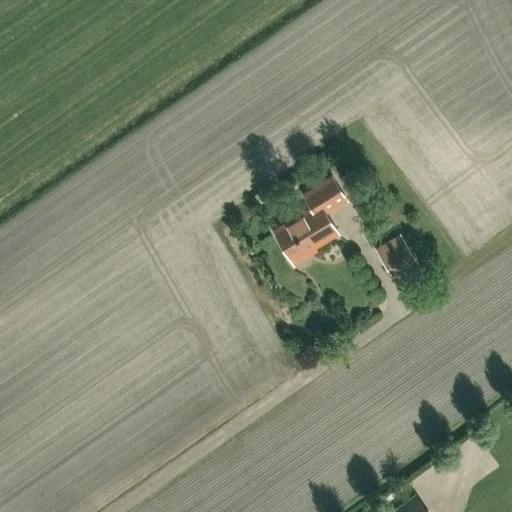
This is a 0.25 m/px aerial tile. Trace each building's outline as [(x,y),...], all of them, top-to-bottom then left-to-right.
[(351,170),(342,175),(350,189),(359,184),(351,170)] [(290,259),(337,231),(325,212),(345,199),(333,178),(303,197),(309,208),(272,230),(290,259)] [(364,199),(353,206),(361,219),(372,211),(364,199)] [(415,256),(399,231),(375,247),(391,272),(415,256)] [(442,483),(446,490),(485,469),(482,462),(442,483)] [(389,511),(427,511),(414,494),(389,511)]
